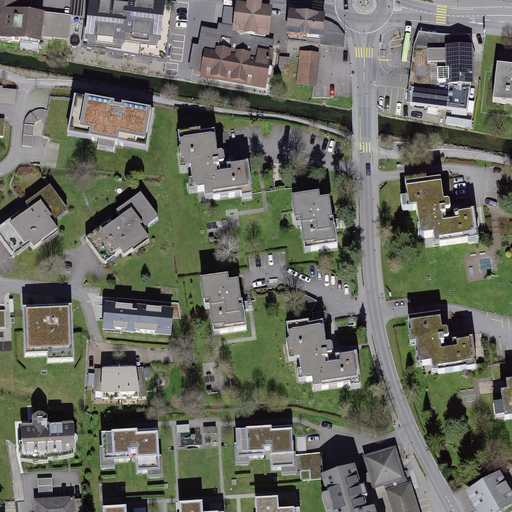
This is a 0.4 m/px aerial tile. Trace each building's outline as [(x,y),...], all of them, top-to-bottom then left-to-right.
[(28,0),(0,0),(0,39),(21,42),(39,44),(42,17),(26,15),(28,0)] [(128,2),(112,0),(87,0),(82,48),(166,63),(173,7),(128,2)] [(269,13),(240,9),(237,30),(237,31),(243,31),(242,35),(248,36),(255,37),(256,33),(266,34),(269,13)] [(324,19),(290,15),(288,37),(321,41),(324,19)] [(237,31),(237,30),(219,27),(218,35),(203,33),(200,52),(208,53),(205,69),(202,68),(201,72),(264,84),(270,45),(248,41),(248,36),(242,35),(243,31),(237,31)] [(411,102),(476,109),(483,50),(450,46),(452,35),(419,31),(411,102)] [(39,44),(21,42),(20,49),(38,51),(39,44)] [(318,56),(302,54),(298,84),(314,86),(318,56)] [(288,59),(280,58),(279,71),(287,72),(288,59)] [(511,66),(501,65),(497,101),(511,102),(511,66)] [(0,82),(0,98),(16,100),(18,84),(0,82)] [(137,111),(47,99),(40,156),(130,170),(137,111)] [(207,135),(180,138),(182,156),(178,156),(180,175),(185,174),(186,181),(196,180),(198,199),(208,198),(209,204),(256,199),(253,170),(232,172),(231,160),(223,161),(221,139),(207,140),(207,135)] [(444,180),(406,186),(411,221),(422,219),(426,244),(439,242),(441,252),(447,251),(447,248),(482,243),(479,223),(465,225),(466,229),(452,231),(450,218),(458,217),(457,210),(451,211),(448,192),(446,193),(444,180)] [(67,212),(49,189),(27,206),(32,213),(22,220),(20,217),(0,231),(0,239),(11,254),(29,241),(36,251),(59,234),(51,224),(67,212)] [(318,195),(293,198),(297,229),(306,227),(310,260),(347,256),(340,205),(328,206),(327,201),(319,202),(318,195)] [(92,246),(109,269),(124,257),(129,264),(153,245),(148,239),(164,227),(141,197),(118,214),(124,221),(92,246)] [(228,280),(203,283),(207,314),(216,313),(220,346),(257,341),(250,290),(238,291),(237,286),(229,287),(228,280)] [(170,321),(171,309),(158,308),(157,320),(170,321)] [(81,309),(23,309),(23,364),(81,364),(81,309)] [(155,313),(115,309),(112,338),(152,342),(155,313)] [(449,318),(410,323),(418,380),(440,377),(442,388),(486,382),(481,344),(452,347),(449,318)] [(327,324),(289,329),(296,385),(319,383),(321,394),(364,388),(359,349),(331,353),(327,324)] [(187,366),(164,369),(169,406),(191,403),(187,366)] [(107,372),(104,402),(143,399),(139,369),(107,372)] [(102,370),(90,370),(89,386),(102,386),(102,370)] [(498,399),(501,421),(511,419),(511,381),(510,382),(511,397),(498,399)] [(21,430),(22,467),(80,465),(79,428),(21,430)] [(191,437),(182,436),(182,443),(200,443),(201,430),(191,430),(191,437)] [(298,430),(236,433),(237,471),(254,471),(253,465),(269,465),(269,459),(275,459),(276,474),(284,474),(285,480),(301,480),(301,473),(310,473),(310,482),(325,481),(324,454),(299,455),(298,430)] [(163,435),(101,437),(102,466),(141,465),(142,484),(165,483),(163,435)] [(397,451),(365,461),(374,491),(406,481),(397,451)] [(369,511),(356,472),(324,483),(334,511),(369,511)] [(53,491),(52,475),(39,475),(39,491),(53,491)] [(469,500),(477,511),(508,511),(511,510),(511,493),(503,479),(469,500)] [(419,511),(412,487),(387,494),(392,511),(419,511)] [(78,511),(78,501),(36,503),(36,511),(78,511)] [(255,511),(299,511),(284,511),(277,511),(277,501),(255,502),(255,511)]
